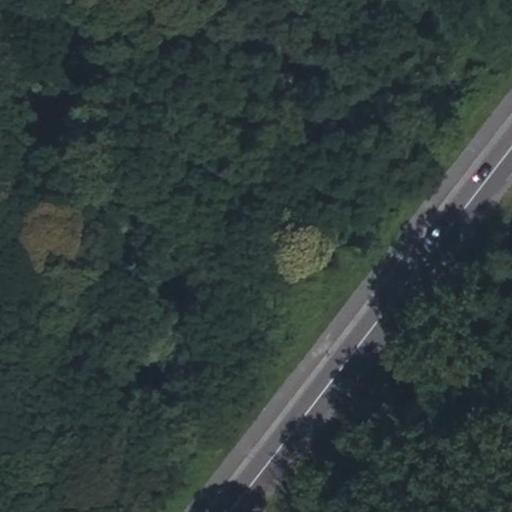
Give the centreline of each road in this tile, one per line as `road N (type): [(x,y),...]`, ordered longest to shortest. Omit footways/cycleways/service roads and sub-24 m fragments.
road 1 (track): [(14,0),(187,293),(279,180),(327,84),(406,0)]
road 2 (secondary): [(511,148),(231,511)]
